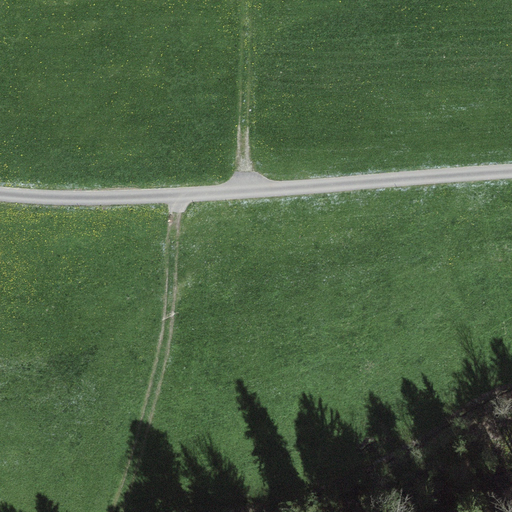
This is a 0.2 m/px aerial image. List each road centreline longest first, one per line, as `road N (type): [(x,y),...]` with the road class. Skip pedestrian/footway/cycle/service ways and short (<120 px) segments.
road 1 (track): [(511,171),(174,195),(0,192)]
road 2 (track): [(174,195),(166,327),(118,511)]
